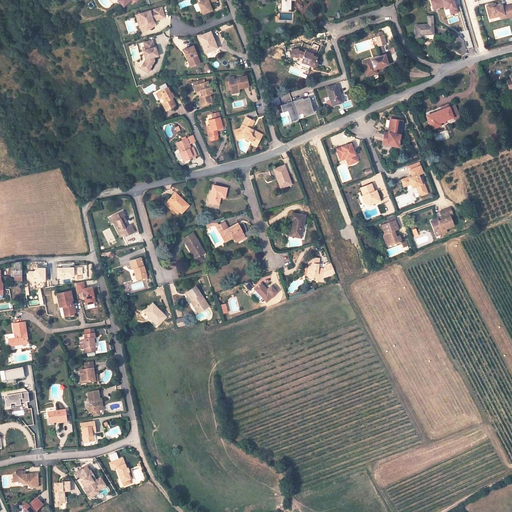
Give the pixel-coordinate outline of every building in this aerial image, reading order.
[(199,0),(200,1),(197,2),(201,13),(210,9),(207,2),(211,0),(199,0)] [(283,3),(283,10),(289,10),(289,0),(280,0),(280,2),(283,3)] [(444,7),(447,18),(458,15),(454,0),(430,0),(432,10),(444,7)] [(502,4),(497,5),(493,6),(492,3),(487,4),(490,17),(500,14),(504,13),(505,17),(511,15),(511,3),(503,6),(502,4)] [(150,9),(140,11),(142,16),(141,16),(140,18),(141,23),(144,28),(146,27),(147,28),(153,25),(152,23),(154,22),(152,19),(156,18),(164,16),(161,5),(153,8),(153,9),(150,10),(150,9)] [(142,16),(140,11),(135,13),(138,25),(142,30),(144,28),(141,23),(140,18),(141,16),(142,16)] [(422,35),(435,34),(433,16),(428,16),(429,24),(416,25),(417,38),(422,37),(422,35)] [(210,30),(197,35),(204,51),(217,46),(210,30)] [(378,36),(377,36),(380,45),(388,42),(385,33),(378,36)] [(148,42),(143,43),(146,53),(143,54),(144,58),(141,65),(148,69),(154,60),(153,56),(155,55),(154,52),(157,51),(155,46),(154,46),(152,39),(148,40),(148,42)] [(189,67),(192,66),(199,63),(193,45),(183,49),(187,59),(186,59),(189,67)] [(315,63),(314,62),(317,56),(313,54),(312,53),(309,52),(307,52),(305,51),(303,51),(300,50),(299,50),(298,50),(297,48),(290,49),(290,50),(288,51),(289,56),(294,55),(294,57),(310,63),(312,65),(313,66),(314,65),(315,65),(315,64),(315,63)] [(382,55),(362,62),(366,75),(375,72),(374,68),(386,65),(382,55)] [(355,74),(353,67),(347,69),(349,76),(355,74)] [(230,78),(230,81),(231,89),(232,92),(240,91),(240,89),(250,88),(248,76),(241,77),(241,79),(235,80),(235,77),(230,78)] [(198,89),(197,82),(204,81),(203,78),(193,80),(196,90),(198,89)] [(162,88),(158,91),(160,96),(163,94),(165,98),(161,100),(164,108),(174,103),(171,96),(174,94),(171,90),(170,90),(165,80),(159,83),(160,86),(161,85),(162,87),(162,88)] [(201,99),(202,103),(213,100),(212,92),(213,92),(211,86),(210,86),(208,80),(204,81),(197,82),(198,89),(202,88),(203,94),(200,95),(201,99)] [(336,84),(325,87),(329,101),(331,101),(332,105),(342,102),(336,84)] [(162,88),(162,87),(154,90),(157,97),(160,96),(158,91),(162,88)] [(309,97),(281,105),(283,113),(280,113),(283,124),(290,122),(290,121),(314,115),(309,97)] [(453,106),(447,108),(445,104),(437,107),(438,109),(422,116),(424,120),(428,129),(437,125),(436,122),(450,117),(451,119),(457,117),(453,106)] [(210,129),(207,130),(209,136),(218,134),(217,130),(216,128),(222,126),(226,126),(225,118),(220,119),(218,111),(211,113),(213,117),(208,118),(209,124),(210,129)] [(247,117),(240,128),(235,129),(236,133),(237,134),(239,138),(242,137),(251,142),(252,145),(256,147),(262,136),(253,130),(252,131),(250,130),(254,121),(247,117)] [(381,144),(398,147),(401,121),(389,119),(386,133),(383,132),(381,144)] [(181,151),(184,159),(194,155),(191,146),(189,147),(185,137),(174,141),(178,151),(181,151)] [(337,159),(344,156),(345,160),(348,166),(356,162),(349,145),(334,151),(337,159)] [(416,185),(419,191),(427,188),(422,176),(419,177),(418,173),(423,171),(419,161),(409,166),(413,175),(409,177),(408,176),(401,179),(404,186),(411,183),(412,187),(416,185)] [(275,179),(278,187),(289,183),(281,164),(273,168),(277,179),(275,179)] [(222,197),(224,187),(211,183),(207,201),(217,203),(218,196),(222,197)] [(377,202),(376,200),(379,199),(376,191),(374,192),(370,185),(360,189),(364,197),(366,202),(372,204),(377,202)] [(166,198),(180,210),(187,203),(174,190),(166,198)] [(372,204),(366,202),(364,197),(362,198),(365,204),(371,206),(381,202),(379,199),(376,200),(377,202),(372,204)] [(120,206),(118,202),(113,204),(114,206),(108,209),(110,214),(109,215),(115,227),(120,225),(122,228),(130,224),(127,216),(121,219),(118,214),(122,212),(119,206),(120,206)] [(454,215),(452,209),(451,207),(441,211),(444,218),(440,219),(439,217),(431,220),(435,230),(439,229),(441,233),(448,230),(447,227),(455,224),(451,216),(454,215)] [(292,233),(302,234),(305,211),(291,208),(290,218),(294,219),(292,233)] [(384,219),(386,224),(395,220),(393,215),(384,219)] [(216,225),(219,231),(228,227),(225,220),(218,223),(215,217),(205,220),(207,226),(212,223),(216,225)] [(398,228),(395,220),(386,224),(382,225),(384,233),(383,236),(385,239),(388,241),(389,243),(402,239),(401,235),(397,237),(394,230),(398,228)] [(238,222),(228,227),(219,231),(224,241),(233,236),(236,241),(245,236),(238,222)] [(204,252),(192,231),(182,237),(194,258),(204,252)] [(325,275),(327,275),(336,271),(330,256),(324,260),(324,263),(319,262),(319,252),(314,252),(314,254),(308,254),(309,266),(311,266),(311,276),(315,276),(316,280),(325,279),(325,275)] [(135,267),(138,278),(147,275),(141,255),(129,259),(132,268),(135,267)] [(16,277),(15,263),(5,265),(5,278),(16,277)] [(82,267),(57,267),(57,278),(74,278),(74,275),(83,275),(82,267)] [(34,268),(34,271),(26,271),(26,282),(45,282),(45,268),(34,268)] [(84,282),(76,283),(78,293),(83,293),(85,306),(95,304),(93,286),(85,287),(84,282)] [(256,288),(269,301),(279,291),(274,285),(270,289),(263,282),(256,288)] [(194,298),(192,300),(200,312),(210,305),(197,285),(189,291),(194,298)] [(167,286),(155,288),(156,296),(162,295),(165,307),(171,306),(167,286)] [(68,303),(66,293),(52,296),(55,306),(58,305),(59,308),(61,318),(70,316),(70,315),(71,314),(69,306),(68,306),(67,303),(68,303)] [(168,316),(153,302),(145,310),(153,318),(152,319),(158,325),(168,316)] [(153,318),(145,310),(144,311),(152,319),(153,318)] [(175,319),(177,326),(184,325),(182,317),(175,319)] [(5,341),(7,348),(14,346),(13,344),(24,341),(22,334),(21,334),(18,322),(8,325),(11,339),(5,341)] [(80,341),(81,351),(86,350),(86,353),(92,353),(90,344),(89,340),(91,339),(90,335),(81,336),(81,341),(80,341)] [(14,364),(32,361),(31,351),(12,353),(14,364)] [(79,372),(80,377),(81,381),(86,381),(87,384),(94,382),(94,383),(98,383),(96,375),(93,375),(91,363),(83,364),(84,371),(79,372)] [(0,370),(0,373),(2,384),(16,381),(16,379),(24,377),(23,367),(0,370)] [(3,392),(5,410),(11,409),(11,405),(29,403),(28,391),(24,392),(24,390),(3,392)] [(99,408),(101,408),(100,401),(98,393),(88,395),(91,410),(89,410),(90,415),(94,414),(95,416),(100,416),(99,408)] [(64,411),(47,413),(49,423),(57,422),(57,424),(66,423),(64,411)] [(82,426),(86,445),(96,443),(95,437),(93,437),(93,435),(97,434),(95,424),(82,426)] [(123,461),(111,464),(112,471),(117,469),(122,485),(130,482),(125,464),(124,464),(123,461)] [(84,488),(87,495),(96,490),(97,493),(105,489),(101,479),(97,481),(97,482),(92,471),(91,472),(89,468),(84,470),(83,468),(76,472),(79,478),(83,476),(85,480),(82,481),(85,487),(84,488)] [(35,489),(37,486),(37,476),(28,477),(28,474),(22,475),(21,470),(15,470),(11,474),(12,482),(19,481),(19,483),(23,486),(27,486),(27,489),(35,489)] [(55,491),(56,503),(60,502),(64,502),(64,490),(70,490),(69,481),(62,481),(62,483),(54,483),(54,491),(55,491)] [(98,494),(97,493),(96,490),(87,495),(89,499),(98,494)] [(23,511),(36,511),(43,505),(36,498),(30,504),(31,505),(29,507),(25,504),(23,504),(23,511)]
